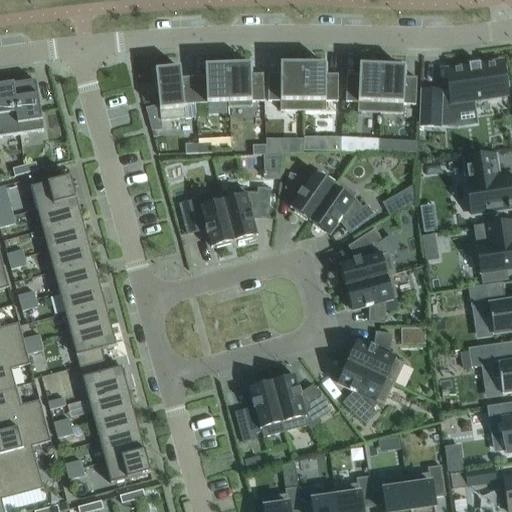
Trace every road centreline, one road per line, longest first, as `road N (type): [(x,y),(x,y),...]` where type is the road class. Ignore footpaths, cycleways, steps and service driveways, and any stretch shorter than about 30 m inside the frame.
road 1 (residential): [(77,46),(511,29)]
road 2 (residential): [(169,384),(323,344),(304,260),(145,300)]
road 3 (residential): [(145,300),(77,46)]
road 4 (residential): [(203,511),(169,384)]
